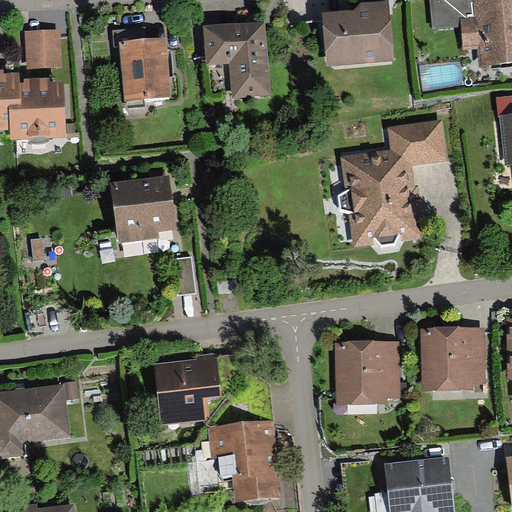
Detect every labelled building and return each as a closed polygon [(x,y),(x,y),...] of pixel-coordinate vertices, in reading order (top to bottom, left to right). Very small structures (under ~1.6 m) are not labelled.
[(511,0),(430,0),(433,31),(462,28),(464,51),(479,50),(481,69),(511,66),(511,0)] [(355,15),(322,17),(326,69),(394,63),(389,3),(361,5),(355,15)] [(265,25),(203,30),(207,69),(229,67),(233,103),(272,99),(265,25)] [(173,102),(167,42),(144,45),(142,30),(113,33),(115,49),(120,48),(126,106),(173,102)] [(61,32),(25,34),(27,72),(63,70),(61,32)] [(12,144),(67,141),(65,85),(51,86),(51,82),(20,83),(20,77),(5,78),(5,74),(0,74),(0,134),(11,133),(12,144)] [(499,119),(501,118),(506,168),(511,167),(511,97),(497,99),(499,119)] [(391,153),(341,160),(353,251),(423,241),(413,168),(449,163),(443,122),(388,130),(391,153)] [(170,180),(110,189),(119,248),(160,242),(159,236),(178,233),(170,180)] [(43,240),(32,241),(34,263),(45,262),(43,240)] [(197,296),(193,258),(173,260),(178,298),(197,296)] [(485,330),(421,331),(422,394),(474,393),(474,387),(486,387),(485,330)] [(400,343),(335,345),(337,408),(388,407),(388,401),(402,400),(400,343)] [(197,362),(155,367),(162,427),(204,423),(211,422),(209,405),(224,403),(219,359),(218,355),(197,357),(197,362)] [(233,358),(219,359),(224,403),(209,405),(211,422),(204,423),(209,429),(274,423),(270,388),(233,358)] [(77,383),(67,384),(69,402),(79,401),(77,383)] [(16,395),(0,396),(0,459),(25,456),(24,446),(71,440),(65,388),(26,393),(25,385),(14,386),(16,395)] [(209,429),(208,429),(211,461),(235,459),(237,480),(234,481),(236,505),(283,500),(275,423),(274,423),(209,429)] [(455,511),(449,460),(385,467),(390,511),(455,511)]
